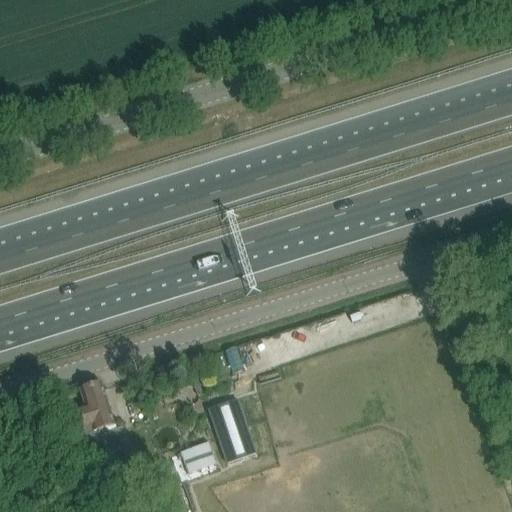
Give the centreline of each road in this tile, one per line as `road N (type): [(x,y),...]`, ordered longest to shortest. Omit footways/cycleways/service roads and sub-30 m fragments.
road 1 (motorway): [(511,100),(0,260)]
road 2 (unclassified): [(0,394),(511,234)]
road 3 (unclassified): [(0,160),(511,0)]
road 4 (motorway): [(0,321),(511,162)]
